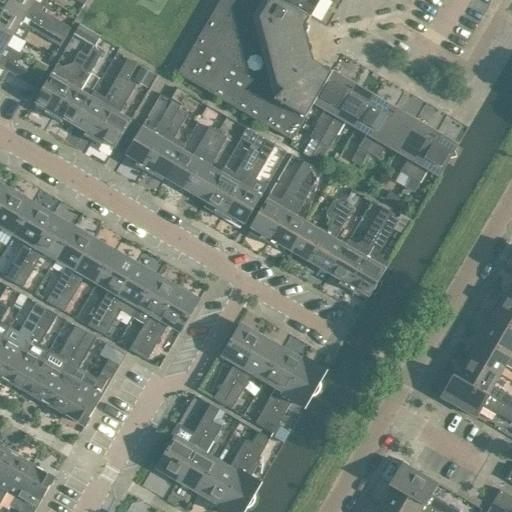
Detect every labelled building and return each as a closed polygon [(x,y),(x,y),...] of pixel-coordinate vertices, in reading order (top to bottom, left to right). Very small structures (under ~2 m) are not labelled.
[(0,0),(0,25),(11,31),(16,34),(21,37),(27,26),(32,29),(45,36),(50,26),(3,0),(0,0)] [(3,0),(50,26),(55,17),(43,10),(39,7),(42,0),(3,0)] [(215,0),(175,71),(260,120),(290,137),(312,100),(327,72),(326,72),(308,61),(297,21),(303,12),(307,14),(308,13),(284,0),(215,0)] [(284,0),(308,13),(308,14),(309,12),(308,12),(309,11),(315,0),(284,0)] [(55,17),(50,26),(63,34),(68,25),(55,17)] [(77,21),(72,30),(92,42),(97,33),(77,21)] [(0,52),(14,61),(14,60),(19,51),(4,43),(11,31),(0,25),(0,52)] [(50,26),(45,36),(58,43),(63,34),(50,26)] [(86,54),(50,115),(59,120),(61,115),(72,122),(89,94),(88,93),(78,88),(100,50),(91,45),(86,54)] [(55,60),(32,99),(44,105),(42,110),(50,115),(86,54),(78,49),(77,48),(70,61),(60,63),(55,60)] [(0,77),(5,69),(26,82),(32,71),(28,69),(26,68),(27,68),(14,60),(14,61),(0,52),(0,77)] [(36,56),(28,69),(32,71),(39,76),(47,62),(36,56)] [(89,94),(72,122),(84,128),(81,133),(90,138),(125,76),(134,61),(125,56),(103,95),(91,88),(88,93),(89,94)] [(139,63),(131,76),(145,84),(153,72),(139,63)] [(323,106),(307,134),(317,139),(351,81),(333,70),(331,69),(331,68),(330,68),(329,67),(326,72),(327,72),(312,100),(313,100),(323,106)] [(32,71),(26,82),(33,86),(39,76),(32,71)] [(125,76),(90,138),(98,143),(101,138),(113,145),(129,117),(118,110),(134,82),(125,76)] [(351,81),(317,139),(318,140),(326,145),(335,131),(343,117),(354,124),(372,93),(351,81)] [(174,86),(169,95),(179,101),(184,91),(174,86)] [(357,144),(350,156),(359,162),(366,150),(393,105),(372,93),(354,124),(365,130),(357,144)] [(141,120),(123,151),(135,158),(132,162),(141,167),(177,106),(179,103),(170,98),(153,126),(141,120)] [(393,105),(366,150),(376,156),(384,141),(395,148),(413,117),(393,105)] [(177,106),(141,167),(149,172),(152,168),(163,175),(179,146),(180,147),(183,141),(172,135),(186,111),(177,106)] [(413,117),(395,148),(406,154),(398,168),(408,174),(434,129),(413,117)] [(179,146),(163,175),(183,186),(216,129),(207,124),(190,153),(180,147),(179,146)] [(216,129),(183,186),(202,197),(219,169),(218,169),(208,163),(225,134),(216,129)] [(434,129),(408,174),(418,180),(426,166),(438,172),(448,155),(449,155),(454,154),(453,148),(452,147),(456,141),(455,140),(455,141),(434,129)] [(255,152),(220,213),(228,218),(239,224),(241,220),(242,221),(259,193),(265,181),(254,175),(273,141),(264,136),(255,152)] [(318,140),(310,152),(319,157),(326,145),(318,140)] [(204,198),(202,203),(211,208),(220,213),(255,152),(246,147),(233,170),(221,163),(218,169),(219,169),(202,197),(204,198)] [(264,196),(248,224),(259,231),(257,235),(266,240),(301,179),(310,163),(301,158),(280,195),(268,189),(264,196)] [(307,172),(303,179),(310,183),(314,176),(307,172)] [(408,174),(404,181),(414,187),(418,180),(408,174)] [(301,179),(266,240),(274,245),(277,241),(288,247),(304,219),(293,213),(310,184),(301,179)] [(0,203),(9,188),(0,182),(0,203)] [(387,187),(382,196),(392,201),(396,193),(387,187)] [(0,224),(12,231),(28,203),(20,199),(22,195),(9,188),(0,203),(0,224)] [(332,196),(323,211),(332,216),(341,202),(332,196)] [(324,231),(307,259),(327,270),(343,242),(333,236),(350,207),(341,202),(332,216),(323,230),(324,231)] [(23,238),(2,274),(11,279),(51,212),(38,205),(36,208),(28,203),(12,231),(23,238)] [(343,242),(327,270),(338,277),(336,281),(344,286),(388,211),(389,211),(390,209),(380,203),(360,238),(353,240),(346,236),(343,242)] [(388,211),(344,286),(353,291),(355,286),(367,293),(369,290),(372,291),(373,291),(374,290),(375,288),(375,287),(376,286),(376,284),(373,283),(384,265),(387,260),(380,255),(378,249),(380,245),(397,216),(396,215),(389,211),(388,211)] [(51,212),(11,279),(21,285),(42,249),(53,255),(70,227),(62,223),(63,220),(51,212)] [(304,219),(288,247),(307,259),(324,231),(323,230),(304,219)] [(65,262),(44,298),(53,304),(92,236),(79,229),(78,232),(70,227),(53,255),(65,262)] [(92,236),(53,304),(62,309),(83,273),(95,280),(111,251),(103,247),(105,244),(92,236)] [(86,321),(85,322),(94,328),(134,260),(121,253),(119,256),(111,251),(95,280),(106,286),(89,316),(86,321)] [(134,260),(94,328),(104,333),(119,306),(131,313),(136,304),(153,276),(145,271),(146,268),(134,260)] [(511,275),(503,291),(511,296),(511,275)] [(143,319),(127,347),(136,352),(175,284),(162,277),(161,280),(153,276),(136,304),(131,313),(143,319)] [(175,284),(136,352),(145,357),(166,321),(178,328),(195,300),(186,295),(188,292),(175,284)] [(18,290),(11,303),(17,307),(25,294),(18,290)] [(511,296),(503,291),(491,312),(511,324),(511,296)] [(0,299),(0,336),(1,334),(8,323),(0,317),(0,315),(2,313),(7,304),(0,299)] [(34,299),(25,315),(36,321),(45,306),(34,299)] [(45,306),(36,321),(46,327),(56,312),(45,306)] [(511,324),(491,312),(479,332),(510,350),(511,351),(511,324)] [(1,334),(0,336),(0,374),(3,376),(36,321),(25,315),(17,328),(8,323),(1,334)] [(36,321),(3,376),(23,388),(41,357),(48,345),(39,341),(46,327),(36,321)] [(73,322),(65,338),(75,344),(84,328),(73,322)] [(214,392),(212,395),(221,400),(260,334),(247,326),(245,329),(236,324),(229,337),(225,335),(217,350),(232,359),(214,392)] [(75,344),(43,399),(63,411),(80,380),(71,375),(81,359),(95,335),(84,328),(75,344)] [(479,332),(467,353),(498,371),(503,361),(511,366),(511,351),(510,350),(479,332)] [(260,334),(221,400),(230,405),(242,384),(250,370),(262,377),(279,349),(271,344),(272,341),(260,334)] [(41,357),(23,388),(43,399),(75,344),(65,338),(57,351),(48,345),(41,357)] [(274,384),(253,420),(262,425),(301,358),(288,350),(286,353),(279,349),(262,377),(274,384)] [(467,353),(455,374),(511,407),(511,393),(492,382),(498,371),(467,353)] [(80,380),(63,411),(83,423),(101,392),(100,392),(99,391),(117,361),(107,355),(89,386),(80,380)] [(301,358),(262,425),(263,425),(271,430),(274,425),(290,397),(302,404),(309,393),(311,393),(313,392),(314,391),(316,389),(317,388),(318,386),(318,384),(318,382),(318,380),(318,379),(318,378),(324,367),(323,366),(311,359),(309,362),(301,358)] [(438,394),(438,395),(443,398),(444,396),(474,414),(481,402),(511,420),(511,418),(511,407),(455,374),(451,380),(447,378),(438,394)] [(208,401),(201,413),(210,418),(217,406),(208,401)] [(164,449),(157,461),(165,466),(163,470),(176,477),(210,418),(201,413),(192,430),(175,421),(169,431),(160,447),(164,449)] [(210,418),(176,477),(189,484),(191,481),(199,486),(215,458),(203,451),(219,423),(210,418)] [(259,430),(254,439),(262,444),(267,437),(263,435),(264,433),(259,431),(259,430)] [(215,458),(199,486),(207,491),(205,494),(218,501),(252,442),(251,442),(243,437),(227,465),(215,458)] [(252,442),(218,501),(225,506),(224,509),(229,511),(239,511),(244,506),(244,505),(245,505),(246,505),(247,505),(247,504),(248,504),(249,504),(249,503),(250,503),(250,502),(251,501),(252,500),(252,499),(252,498),(253,498),(253,497),(253,496),(253,495),(253,494),(253,493),(253,492),(253,491),(252,491),(259,479),(247,472),(246,472),(262,444),(254,439),(253,439),(251,442),(252,442)] [(0,472),(13,451),(0,443),(0,472)] [(13,451),(0,472),(0,497),(5,488),(14,493),(15,493),(32,463),(13,451)] [(395,477),(391,483),(440,511),(457,511),(459,510),(429,492),(436,480),(405,463),(406,461),(401,458),(400,460),(391,475),(395,477)] [(30,511),(53,474),(52,474),(32,463),(15,493),(14,493),(9,502),(18,508),(15,511),(30,511)] [(440,511),(391,483),(379,504),(392,511),(415,511),(416,511),(418,511),(440,511)] [(511,511),(511,494),(498,486),(491,499),(509,510),(507,511),(511,511)]
